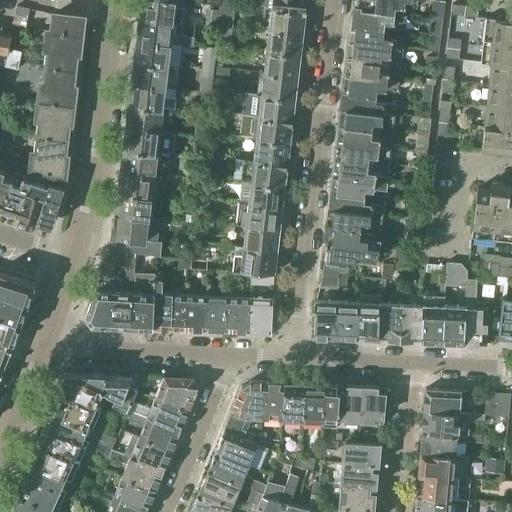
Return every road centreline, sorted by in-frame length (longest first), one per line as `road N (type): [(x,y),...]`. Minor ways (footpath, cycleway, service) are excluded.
road 1 (residential): [(291,358),(334,0)]
road 2 (residential): [(110,10),(71,261)]
road 3 (residential): [(228,356),(43,341)]
road 4 (residential): [(228,356),(165,511)]
road 5 (residential): [(413,362),(389,511)]
road 6 (residential): [(452,255),(460,175),(487,159),(511,162)]
road 7 (residential): [(413,362),(291,358)]
